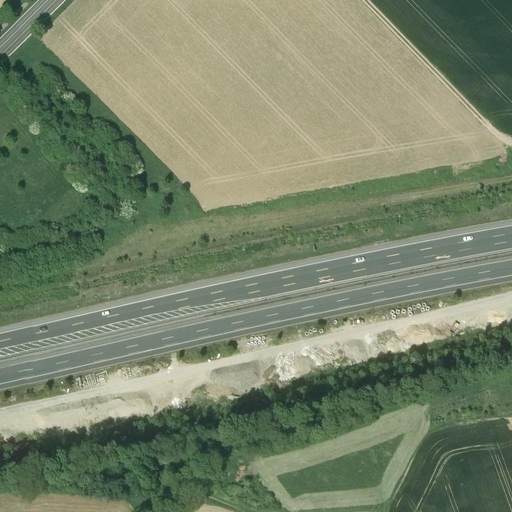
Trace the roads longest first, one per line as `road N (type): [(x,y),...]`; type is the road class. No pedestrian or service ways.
road 1 (motorway): [(0,374),(511,265)]
road 2 (motorway): [(511,234),(0,339)]
road 3 (track): [(364,0),(485,124),(511,140)]
